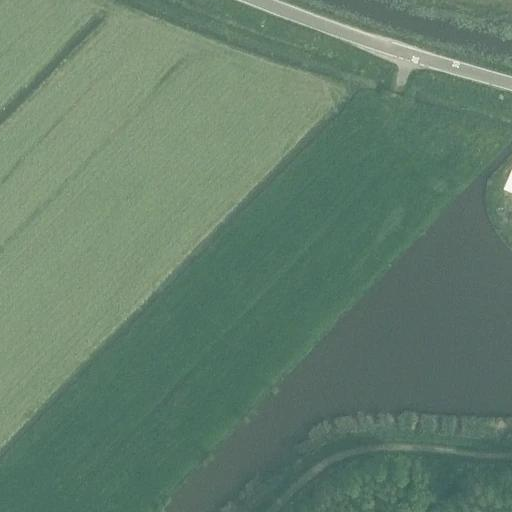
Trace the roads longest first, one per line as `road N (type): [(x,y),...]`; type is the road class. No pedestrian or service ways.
road 1 (unclassified): [(511,83),(258,0)]
road 2 (unknown): [(276,511),(313,473),(371,450),(511,456)]
